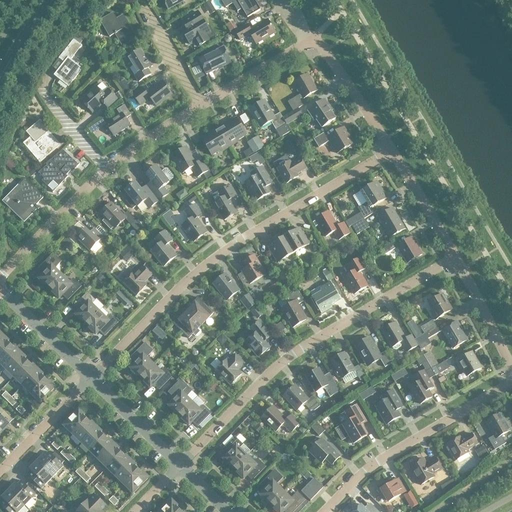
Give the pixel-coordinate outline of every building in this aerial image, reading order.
[(162,0),(168,10),(184,1),(184,0),(162,0)] [(220,0),(226,8),(233,4),(238,12),(242,9),(247,18),(261,10),(260,9),(259,4),(255,0),(254,0),(220,0)] [(208,2),(203,5),(207,11),(212,8),(208,2)] [(206,35),(210,33),(198,12),(182,22),(185,28),(182,31),(190,45),(195,41),(199,47),(209,41),(206,35)] [(131,34),(133,33),(123,16),(117,19),(113,14),(104,19),(107,25),(103,27),(110,37),(115,34),(122,47),(134,40),(131,34)] [(275,33),(268,20),(250,30),(247,25),(235,32),(240,40),(250,34),(256,45),(275,33)] [(56,78),(68,87),(82,70),(78,66),(79,65),(75,58),(73,57),(82,46),(74,40),(58,59),(64,63),(57,72),(60,73),(56,78)] [(224,47),(198,59),(206,75),(231,63),(224,47)] [(152,66),(150,63),(148,64),(140,51),(128,58),(134,66),(130,68),(139,82),(151,75),(147,70),(152,66)] [(288,102),(293,112),(304,105),(300,99),(303,98),(304,99),(317,91),(307,75),(294,83),(301,94),(288,102)] [(142,88),(132,96),(140,106),(148,100),(151,100),(156,107),(171,96),(169,94),(169,91),(162,82),(147,94),(142,88)] [(127,85),(122,88),(125,93),(130,90),(127,85)] [(97,88),(82,102),(92,113),(103,103),(108,108),(117,100),(108,90),(103,95),(97,88)] [(325,100),(308,111),(315,121),(316,120),(322,128),(335,119),(327,107),(329,106),(325,100)] [(280,138),(291,132),(280,113),(274,117),(264,101),(263,102),(260,102),(257,104),(257,106),(250,110),(261,128),(271,122),(280,138)] [(124,105),(119,109),(122,114),(106,124),(114,136),(130,126),(126,119),(131,116),(124,105)] [(298,109),(283,118),(287,125),(302,116),(298,109)] [(245,115),(240,118),(244,124),(249,121),(245,115)] [(220,128),(219,128),(229,146),(247,135),(236,118),(227,124),(228,126),(221,130),(220,128)] [(23,144),(40,163),(60,145),(56,140),(54,142),(47,134),(49,131),(40,120),(29,130),(30,131),(29,136),(31,138),(23,144)] [(229,146),(219,128),(219,129),(220,131),(212,135),(211,133),(202,139),(212,156),(229,146)] [(324,133),(314,140),(319,148),(330,142),(337,154),(353,144),(344,128),(327,138),(324,133)] [(291,133),(283,138),(286,143),(294,139),(291,133)] [(264,148),(258,137),(248,143),(254,154),(264,148)] [(186,148),(172,156),(183,174),(190,169),(193,170),(197,178),(204,174),(209,171),(202,161),(196,164),(186,148)] [(42,181),(48,187),(53,192),(54,191),(54,192),(68,177),(67,176),(70,172),(72,173),(79,165),(79,164),(78,165),(62,150),(46,164),(47,165),(38,173),(39,174),(44,179),(42,181)] [(286,157),(274,164),(286,184),(298,177),(297,174),(306,169),(300,158),(291,164),(286,157)] [(10,159),(5,164),(12,170),(16,165),(10,159)] [(33,167),(27,172),(31,176),(36,171),(33,167)] [(154,185),(149,190),(158,202),(168,194),(163,187),(169,183),(169,182),(173,179),(173,176),(168,170),(165,170),(161,173),(156,167),(146,175),(154,185)] [(217,167),(211,170),(214,176),(220,172),(217,167)] [(254,178),(245,183),(256,201),(270,193),(266,187),(267,185),(266,184),(271,181),(263,167),(251,174),(254,178)] [(209,171),(204,174),(207,180),(212,177),(209,171)] [(228,172),(223,174),(228,181),(232,178),(228,172)] [(43,198),(25,180),(19,186),(20,188),(15,193),(13,192),(9,197),(8,196),(2,202),(6,206),(7,205),(24,222),(33,212),(32,211),(36,208),(38,210),(40,209),(36,205),(43,198)] [(360,192),(366,203),(358,208),(364,219),(378,211),(375,206),(387,199),(376,182),(360,192)] [(125,191),(130,197),(126,200),(133,209),(136,206),(138,207),(144,203),(149,209),(158,202),(149,190),(144,194),(136,183),(125,191)] [(214,203),(224,221),(238,213),(230,200),(236,197),(230,186),(219,192),(223,199),(214,203)] [(194,194),(187,200),(190,204),(197,198),(194,194)] [(103,222),(111,230),(113,228),(115,229),(126,219),(111,204),(100,214),(105,219),(103,222)] [(189,221),(182,226),(193,241),(195,239),(197,240),(207,233),(197,219),(202,215),(195,205),(185,212),(189,218),(189,221)] [(405,229),(393,209),(378,217),(390,238),(405,229)] [(334,232),(339,241),(350,234),(343,223),(337,227),(328,212),(315,220),(326,237),(334,232)] [(353,225),(352,226),(357,235),(369,228),(364,219),(353,225)] [(136,221),(131,225),(139,234),(144,230),(136,221)] [(85,229),(77,238),(90,251),(103,238),(94,229),(90,234),(85,229)] [(299,229),(284,238),(293,254),(309,245),(299,229)] [(173,241),(166,233),(165,231),(155,239),(159,245),(151,251),(164,267),(176,257),(167,245),(173,241)] [(66,237),(60,243),(65,247),(71,241),(66,237)] [(293,254),(284,238),(268,247),(278,263),(293,254)] [(422,255),(412,238),(397,247),(407,264),(422,255)] [(382,250),(385,255),(395,249),(392,244),(382,250)] [(129,245),(120,254),(127,262),(136,252),(129,245)] [(46,285),(50,288),(62,276),(54,268),(60,262),(53,255),(38,270),(43,275),(39,279),(46,286),(46,285)] [(250,284),(265,275),(254,256),(244,262),(248,268),(242,271),(250,284)] [(354,295),(367,287),(359,273),(365,269),(359,259),(348,265),(351,271),(351,274),(344,277),(354,295)] [(124,283),(137,296),(146,286),(144,283),(151,275),(143,267),(135,275),(134,273),(124,283)] [(328,270),(322,273),(328,282),(333,279),(328,270)] [(102,272),(98,277),(102,281),(107,277),(102,272)] [(227,301),(239,291),(226,274),(214,284),(227,301)] [(70,283),(62,276),(50,288),(53,291),(52,292),(59,299),(63,295),(68,299),(80,287),(73,280),(70,283)] [(329,307),(340,300),(330,283),(322,288),(324,292),(313,298),(322,314),(330,309),(329,307)] [(276,284),(269,289),(272,293),(279,289),(276,284)] [(121,290),(117,294),(122,299),(126,295),(121,290)] [(298,305),(304,301),(298,291),(287,297),(290,303),(289,306),(282,310),(293,328),(306,320),(298,305)] [(83,321),(87,324),(99,312),(91,304),(94,301),(87,294),(75,306),(80,311),(76,315),(82,322),(83,321)] [(241,301),(248,310),(256,304),(249,295),(241,301)] [(431,312),(436,320),(452,311),(443,295),(429,303),(433,311),(431,312)] [(195,304),(187,312),(201,326),(214,313),(198,298),(193,303),(195,304)] [(256,307),(250,312),(256,319),(262,314),(256,307)] [(107,319),(99,312),(87,324),(90,327),(89,328),(96,335),(100,331),(105,335),(117,323),(110,316),(107,319)] [(201,326),(187,312),(179,320),(178,319),(173,324),(189,339),(193,335),(195,337),(197,337),(201,333),(201,330),(199,328),(201,326)] [(413,321),(408,324),(415,338),(421,334),(413,321)] [(421,328),(424,334),(436,327),(433,321),(421,328)] [(263,337),(269,333),(260,322),(250,329),(254,334),(254,335),(246,342),(259,357),(265,352),(267,352),(270,350),(270,348),(271,347),(263,337)] [(457,322),(442,331),(453,349),(467,341),(461,330),(462,330),(457,322)] [(281,323),(275,326),(279,333),(285,330),(281,323)] [(402,345),(405,350),(409,348),(411,351),(417,347),(411,336),(405,339),(395,323),(382,331),(392,348),(399,344),(402,345)] [(156,327),(152,331),(156,336),(161,331),(156,327)] [(440,332),(436,327),(424,334),(427,340),(440,332)] [(424,334),(415,339),(421,350),(430,344),(427,340),(424,334)] [(222,335),(216,340),(222,345),(227,340),(222,335)] [(9,342),(4,337),(0,340),(0,357),(11,346),(8,343),(9,342)] [(385,368),(393,363),(386,352),(380,355),(370,338),(356,346),(360,354),(360,355),(362,359),(363,360),(368,367),(380,360),(385,368)] [(138,374),(142,378),(153,365),(146,358),(152,351),(145,344),(130,360),(134,365),(130,369),(137,375),(138,374)] [(14,349),(11,346),(0,357),(0,363),(5,369),(21,353),(15,348),(14,349)] [(462,374),(465,372),(468,376),(481,369),(472,352),(455,362),(462,374)] [(26,359),(21,353),(5,369),(14,378),(28,363),(25,360),(26,359)] [(360,381),(366,377),(359,365),(354,369),(344,353),(331,361),(337,371),(336,372),(335,374),(337,377),(339,378),(341,377),(342,379),(355,372),(360,381)] [(228,362),(227,360),(216,371),(231,385),(241,374),(237,371),(244,364),(235,355),(228,362)] [(423,356),(416,360),(420,367),(422,366),(422,365),(426,372),(431,369),(423,356)] [(446,361),(435,367),(439,374),(450,368),(446,361)] [(195,362),(189,368),(191,371),(197,365),(195,362)] [(31,366),(28,363),(14,378),(23,386),(38,370),(32,365),(31,366)] [(161,373),(153,365),(142,378),(145,381),(144,382),(151,388),(155,384),(159,389),(172,376),(165,369),(161,373)] [(43,376),(38,370),(23,386),(31,394),(45,380),(42,377),(43,376)] [(319,370),(306,377),(316,393),(322,389),(325,390),(330,398),(340,391),(334,382),(328,386),(319,370)] [(420,404),(432,398),(428,391),(433,388),(424,371),(414,377),(418,384),(411,388),(420,404)] [(49,383),(45,380),(31,394),(40,403),(55,387),(50,382),(49,383)] [(176,412),(180,415),(192,403),(186,397),(191,391),(179,380),(165,394),(173,402),(169,406),(175,413),(176,412)] [(213,382),(209,386),(214,391),(218,387),(213,382)] [(310,411),(314,411),(320,407),(312,397),(308,400),(295,386),(284,396),(297,411),(303,406),(306,406),(310,411)] [(387,425),(400,417),(397,411),(403,407),(393,391),(382,397),(384,401),(376,407),(387,425)] [(6,392),(2,396),(7,402),(11,397),(6,392)] [(366,392),(360,395),(363,401),(369,397),(366,392)] [(17,403),(11,397),(7,402),(13,407),(17,403)] [(200,410),(192,403),(180,415),(183,418),(182,419),(189,426),(193,422),(198,426),(210,414),(203,407),(200,410)] [(328,404),(322,409),(325,413),(332,408),(328,404)] [(20,406),(16,410),(21,415),(25,411),(20,406)] [(345,412),(350,421),(343,426),(354,444),(367,436),(359,423),(364,419),(356,406),(345,412)] [(0,407),(0,429),(3,432),(10,425),(9,424),(13,420),(0,407)] [(281,426),(284,426),(291,433),(300,424),(291,415),(286,420),(273,407),(262,418),(276,432),(281,426)] [(320,409),(316,412),(321,417),(325,414),(320,409)] [(64,426),(73,435),(87,420),(84,417),(85,416),(79,410),(64,426)] [(495,450),(506,444),(502,438),(503,435),(510,431),(500,414),(486,422),(495,436),(488,439),(495,450)] [(90,423),(87,420),(73,435),(81,443),(97,427),(91,422),(90,423)] [(311,427),(319,437),(325,431),(317,422),(311,427)] [(258,425),(254,429),(259,434),(263,430),(258,425)] [(102,433),(97,427),(81,443),(90,452),(104,437),(101,434),(102,433)] [(456,461),(469,453),(467,450),(478,444),(472,434),(461,440),(460,438),(447,445),(456,461)] [(107,440),(104,437),(90,452),(98,460),(114,444),(108,439),(107,440)] [(234,468),(246,456),(251,452),(243,444),(242,445),(235,438),(223,451),(227,455),(223,459),(230,466),(231,465),(234,468)] [(332,465),(340,457),(322,439),(309,452),(321,464),(326,459),(332,465)] [(61,446),(56,441),(52,445),(57,451),(61,446)] [(119,450),(114,444),(98,460),(107,468),(121,454),(118,451),(119,450)] [(484,447),(478,450),(482,458),(488,454),(484,447)] [(65,449),(60,454),(66,459),(70,455),(65,449)] [(52,456),(49,452),(45,456),(44,455),(37,463),(52,478),(63,467),(61,465),(64,462),(55,453),(52,456)] [(124,457),(121,454),(107,468),(115,477),(131,461),(125,456),(124,457)] [(75,460),(70,455),(66,459),(71,464),(75,460)] [(254,464),(246,456),(234,468),(238,472),(237,473),(244,479),(248,475),(252,480),(265,467),(258,460),(254,464)] [(423,459),(410,467),(421,485),(434,477),(433,475),(442,469),(436,459),(426,464),(423,459)] [(136,466),(131,461),(115,477),(124,485),(138,471),(135,467),(136,466)] [(52,478),(37,463),(30,470),(31,471),(27,475),(41,489),(52,478)] [(75,473),(81,478),(85,474),(80,468),(75,473)] [(142,474),(138,471),(124,485),(133,494),(148,478),(143,472),(142,474)] [(268,501),(271,504),(283,492),(276,485),(282,478),(275,471),(260,487),(264,491),(260,495),(267,502),(268,501)] [(306,472),(302,476),(306,480),(310,476),(306,472)] [(91,479),(85,474),(81,478),(86,483),(91,479)] [(453,479),(447,483),(451,489),(457,486),(453,479)] [(315,480),(304,491),(306,493),(304,495),(310,501),(323,488),(315,480)] [(386,497),(389,502),(405,492),(398,480),(389,485),(387,483),(377,489),(383,499),(386,497)] [(16,484),(9,491),(24,507),(35,495),(21,481),(17,485),(16,484)] [(99,483),(95,487),(100,492),(104,488),(99,483)] [(110,494),(104,488),(100,492),(106,498),(110,494)] [(19,511),(24,507),(9,491),(2,498),(3,499),(0,501),(0,504),(7,511),(19,511)] [(291,500),(283,492),(271,504),(275,508),(274,509),(277,511),(283,511),(285,511),(293,511),(304,500),(297,493),(291,500)] [(410,493),(405,496),(409,502),(414,499),(410,493)] [(94,494),(82,507),(87,511),(102,511),(107,508),(94,494)] [(113,497),(109,501),(114,506),(118,502),(113,497)] [(161,511),(178,511),(180,511),(177,508),(178,507),(172,501),(161,511)]
